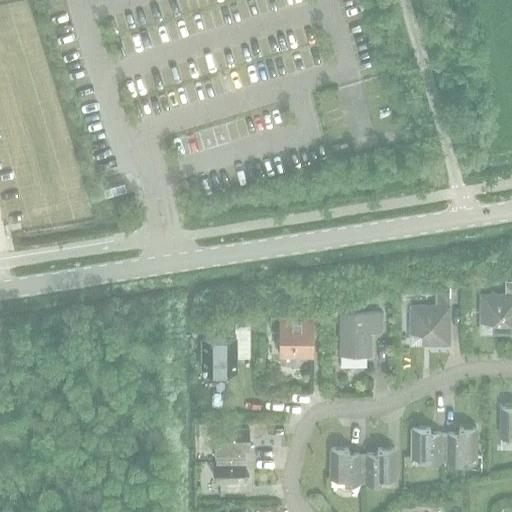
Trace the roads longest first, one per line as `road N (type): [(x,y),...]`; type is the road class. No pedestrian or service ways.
road 1 (unclassified): [(0,289),(468,217)]
road 2 (residential): [(302,511),(291,481),(309,418),(328,408),(370,408),(460,368),(495,367)]
road 3 (residential): [(468,217),(404,0)]
road 4 (unknown): [(0,398),(17,404),(87,511)]
